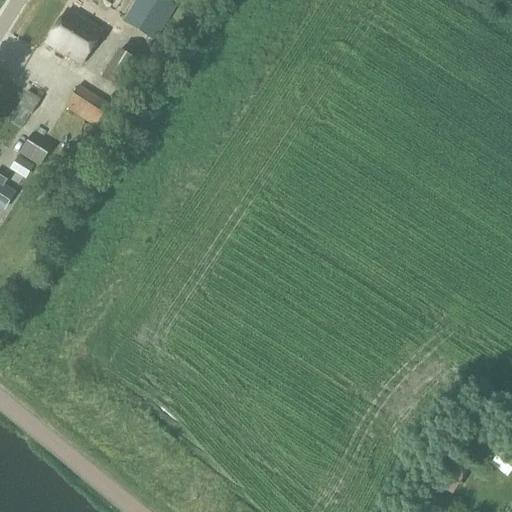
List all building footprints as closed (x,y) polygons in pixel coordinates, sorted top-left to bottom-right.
[(165,0),(135,0),(122,22),(154,42),(176,7),(165,0)] [(47,43),(81,64),(101,31),(67,10),(47,43)] [(100,78),(121,93),(122,91),(131,96),(146,74),(137,68),(140,63),(118,49),(100,78)] [(78,85),(64,108),(95,128),(109,105),(78,85)] [(27,92),(18,106),(32,114),(41,101),(27,92)] [(31,134),(18,155),(39,168),(52,147),(31,134)] [(12,169),(25,178),(31,167),(18,159),(12,169)] [(0,206),(4,209),(14,194),(0,184),(0,182),(2,179),(0,177),(0,206)] [(456,509),(470,486),(445,471),(431,495),(456,509)]
